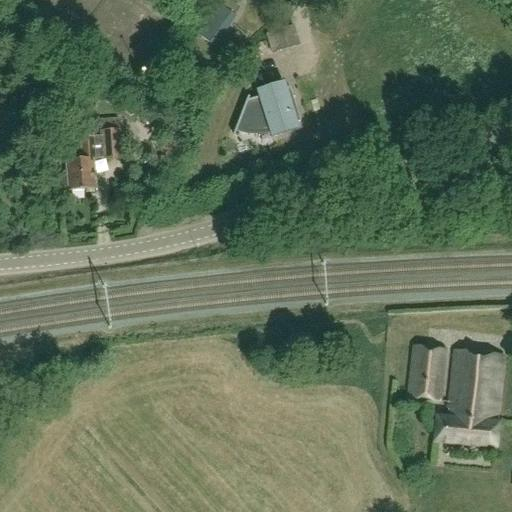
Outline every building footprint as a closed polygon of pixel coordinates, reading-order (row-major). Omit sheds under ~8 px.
[(213,47),(235,18),(218,5),(196,34),(213,47)] [(299,46),(293,27),(266,35),(272,54),(299,46)] [(300,122),(289,89),(286,90),(284,83),(257,92),(259,98),(248,102),(249,98),(248,98),(233,135),(234,136),(237,130),(240,131),(244,132),(248,133),(252,133),(255,134),(259,133),(259,134),(264,133),(269,132),(271,138),(283,135),(298,130),(296,123),(300,122)] [(96,191),(95,161),(96,161),(95,150),(103,150),(103,160),(123,159),(122,131),(118,131),(118,122),(100,123),(101,141),(93,141),(93,139),(85,139),(85,147),(83,147),(84,160),(68,161),(69,173),(63,173),(62,174),(61,174),(59,175),(58,177),(57,178),(57,179),(57,180),(57,181),(57,182),(57,183),(58,185),(58,186),(59,186),(60,188),(61,189),(62,189),(69,190),(69,192),(96,191)] [(440,402),(446,351),(413,347),(407,399),(440,402)] [(495,422),(502,356),(453,351),(447,417),(436,416),(433,442),(497,449),(499,423),(495,422)]
